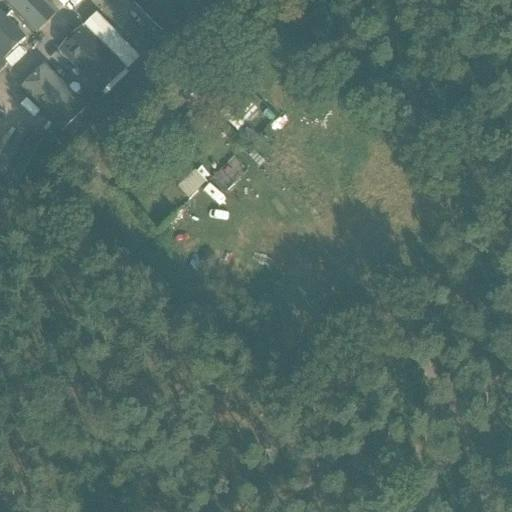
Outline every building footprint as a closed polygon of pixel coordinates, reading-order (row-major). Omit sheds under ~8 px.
[(50,24),(26,0),(4,0),(2,3),(36,38),(50,24)] [(128,0),(163,38),(185,15),(170,0),(128,0)] [(134,43),(103,10),(85,28),(117,59),(134,43)] [(30,42),(0,11),(0,57),(8,65),(30,42)] [(193,11),(157,46),(165,55),(201,20),(193,11)] [(157,46),(128,74),(137,83),(165,55),(157,46)] [(90,63),(114,87),(126,76),(102,51),(90,63)] [(63,133),(90,108),(50,67),(21,93),(63,133)] [(128,74),(100,102),(108,110),(137,83),(128,74)] [(100,102),(71,130),(79,139),(108,110),(100,102)] [(19,128),(0,160),(0,181),(10,187),(38,138),(19,128)] [(71,130),(59,142),(67,151),(79,139),(71,130)] [(10,194),(0,187),(0,201),(4,204),(10,194)]
